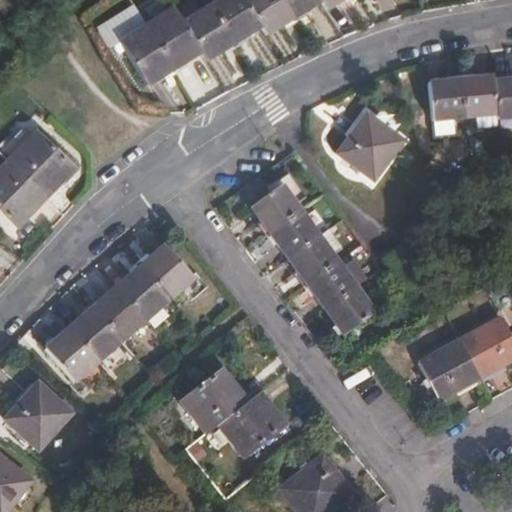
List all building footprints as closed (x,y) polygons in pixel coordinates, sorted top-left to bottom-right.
[(170,9),(118,42),(144,85),(199,51),(203,59),(258,26),(264,35),(319,2),(324,9),(338,0),(215,0),(179,23),(170,9)] [(131,8),(98,25),(108,44),(140,27),(131,8)] [(488,78),(425,85),(430,118),(492,112),(493,120),(511,117),(511,78),(488,81),(488,78)] [(363,115),(335,153),(372,181),(400,141),(363,115)] [(34,130),(0,166),(0,208),(18,225),(73,167),(34,130)] [(276,185),(248,205),(340,335),(370,314),(276,185)] [(162,245),(43,348),(72,380),(190,277),(162,245)] [(511,343),(500,319),(416,362),(436,400),(511,359),(511,343)] [(219,369),(179,402),(204,433),(216,424),(241,457),(278,427),(254,395),(245,402),(219,369)] [(36,381),(4,416),(36,445),(68,411),(36,381)] [(0,455),(0,511),(1,511),(29,479),(0,455)] [(321,456),(276,489),(294,511),(326,511),(350,493),(321,456)]
